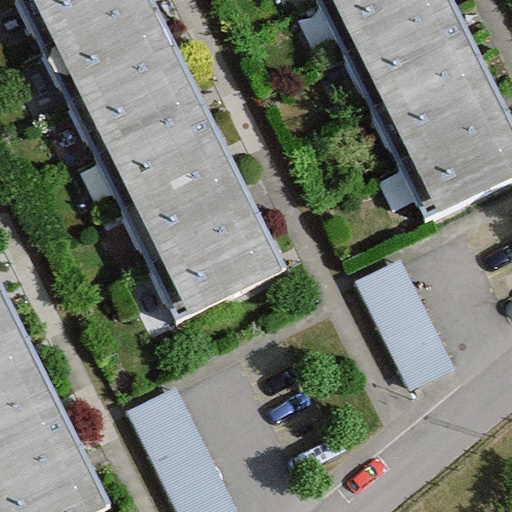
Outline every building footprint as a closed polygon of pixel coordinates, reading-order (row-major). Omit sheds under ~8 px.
[(145,0),(38,0),(30,4),(201,340),(294,293),(145,0)] [(315,0),(431,235),(511,194),(511,115),(455,0),(315,0)] [(454,377),(401,266),(353,290),(406,400),(454,377)] [(108,511),(0,300),(0,511),(108,511)] [(232,511),(175,395),(122,421),(166,511),(232,511)]
